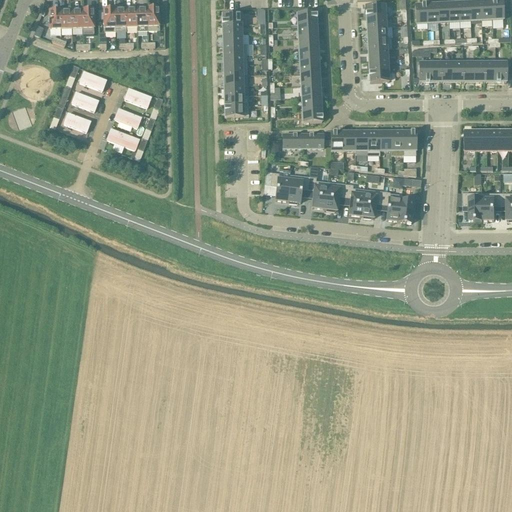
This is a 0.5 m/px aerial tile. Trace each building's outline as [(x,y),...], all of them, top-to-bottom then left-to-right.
[(502,2),(491,3),(492,22),(503,22),(502,2)] [(491,3),(480,4),(481,23),(492,22),(491,3)] [(469,4),(458,5),(459,24),(470,23),(469,4)] [(480,4),(469,4),(470,23),(481,23),(480,4)] [(447,5),(437,6),(438,25),(448,25),(447,5)] [(458,5),(447,5),(448,25),(459,24),(458,5)] [(437,6),(426,7),(427,26),(438,25),(437,6)] [(384,7),(365,8),(366,19),(385,18),(384,7)] [(426,7),(415,7),(416,26),(427,26),(426,7)] [(147,29),(147,33),(147,10),(146,10),(146,11),(136,11),(137,29),(147,29)] [(158,20),(158,10),(147,10),(147,33),(159,33),(159,20),(158,20)] [(103,11),(104,35),(116,34),(115,29),(115,11),(103,11)] [(115,29),(126,29),(125,11),(115,12),(115,11),(115,29)] [(125,11),(126,29),(137,29),(136,11),(125,11)] [(49,13),(49,31),(61,31),(60,12),(49,13)] [(60,12),(61,31),(72,31),(71,13),(61,13),(61,12),(60,12)] [(81,12),(71,13),(72,31),(82,30),(82,12),(81,12)] [(93,12),(82,12),(82,30),(94,30),(93,12)] [(296,16),(297,29),(316,28),(316,15),(296,16)] [(241,27),(241,16),(222,16),(222,27),(241,27)] [(385,18),(366,19),(366,30),(386,29),(385,18)] [(241,37),(241,27),(222,27),(222,37),(241,37)] [(317,39),(316,28),(297,29),(298,41),(317,39)] [(386,40),(386,29),(366,30),(367,41),(386,40)] [(241,37),(222,37),(222,48),(242,47),(241,37)] [(317,51),(317,39),(298,41),(298,52),(317,51)] [(391,40),(386,40),(367,41),(368,52),(387,51),(392,51),(391,40)] [(242,47),(222,48),(223,58),(247,57),(246,46),(242,47)] [(318,63),(317,51),(298,52),(299,64),(318,63)] [(387,61),(387,51),(368,52),(368,62),(387,61)] [(247,67),(247,57),(223,58),(223,68),(247,67)] [(388,72),(387,61),(368,62),(369,73),(388,72)] [(319,75),(318,63),(299,64),(300,76),(319,75)] [(430,65),(419,65),(419,84),(430,84),(430,65)] [(441,65),(430,65),(430,84),(441,84),(441,65)] [(451,65),(441,65),(441,84),(451,84),(451,65)] [(462,65),(451,65),(451,84),(462,84),(462,65)] [(473,65),(462,65),(462,84),(473,84),(473,65)] [(484,65),(473,65),(473,84),(484,84),(484,65)] [(495,65),(484,65),(484,84),(495,84),(495,65)] [(506,65),(495,65),(495,84),(506,84),(506,65)] [(247,78),(247,67),(223,68),(223,78),(242,78),(247,78)] [(389,84),(388,72),(369,73),(369,85),(389,84)] [(105,94),(109,83),(87,74),(82,86),(105,94)] [(319,87),(319,75),(300,76),(300,88),(319,87)] [(243,88),(242,78),(223,78),(224,88),(243,88)] [(320,99),(319,87),(300,88),(301,100),(320,99)] [(243,98),(243,88),(224,88),(224,99),(243,98)] [(152,113),(157,99),(130,89),(125,103),(152,113)] [(73,105),(98,115),(102,105),(77,95),(73,105)] [(243,108),(243,98),(224,99),(224,109),(243,108)] [(321,111),(320,99),(301,100),(302,112),(321,111)] [(243,108),(224,109),(224,119),(248,119),(248,108),(243,108)] [(321,124),(321,111),(302,112),(302,125),(321,124)] [(141,131),(145,120),(121,112),(117,123),(141,131)] [(70,115),(65,126),(90,136),(95,124),(70,115)] [(114,131),(110,143),(140,154),(144,142),(114,131)] [(343,134),(331,134),(331,153),(343,153),(343,134)] [(355,134),(343,134),(343,153),(355,153),(355,134)] [(367,134),(355,134),(355,153),(367,153),(367,134)] [(379,134),(367,134),(367,153),(367,158),(379,158),(379,153),(379,134)] [(379,134),(379,153),(391,153),(391,134),(379,134)] [(403,134),(391,134),(391,153),(391,158),(403,158),(403,134)] [(415,134),(403,134),(403,158),(415,158),(415,134)] [(476,154),(476,134),(465,134),(465,154),(476,154)] [(487,153),(487,134),(476,134),(476,154),(487,153)] [(498,153),(498,134),(487,134),(487,153),(498,153)] [(508,153),(508,134),(498,134),(498,153),(508,153)] [(303,137),(283,137),(283,151),(303,151),(303,137)] [(323,137),(303,137),(303,151),(323,150),(323,137)] [(266,175),(264,187),(270,188),(276,189),(275,202),(287,204),(288,197),(290,180),(289,180),(278,179),(278,176),(271,175),(266,175)] [(366,176),(365,184),(380,185),(380,177),(366,176)] [(288,197),(287,204),(289,204),(289,205),(296,206),(297,205),(300,205),(301,192),(307,192),(309,180),(290,177),(289,180),(290,180),(288,197)] [(309,180),(307,192),(313,193),(312,210),(324,211),(327,185),(315,184),(316,180),(309,180)] [(327,185),(324,211),(326,211),(326,213),(334,214),(334,212),(336,212),(336,213),(338,199),(344,200),(344,198),(346,187),(327,185)] [(344,198),(344,200),(350,200),(349,217),(351,217),(351,219),(361,220),(363,204),(364,192),(352,191),(353,188),(346,187),(344,198)] [(363,204),(361,220),(371,221),(371,219),(373,220),(372,220),(373,220),(375,206),(381,207),(383,194),(364,192),(363,204)] [(383,194),(381,207),(387,208),(386,222),(398,224),(401,202),(401,198),(389,196),(389,195),(383,194)] [(482,196),(463,196),(463,208),(463,209),(469,209),(469,223),(482,223),(481,196),(482,196)] [(482,196),(481,196),(482,223),(494,222),(494,209),(500,209),(500,196),(482,196)] [(511,196),(500,196),(500,209),(507,209),(507,223),(507,222),(509,222),(509,224),(511,223),(511,196)] [(398,224),(397,224),(410,226),(412,211),(414,211),(414,205),(413,205),(413,203),(401,202),(398,224)]
